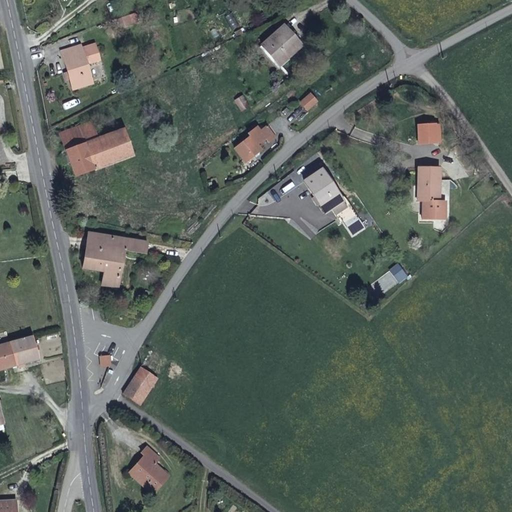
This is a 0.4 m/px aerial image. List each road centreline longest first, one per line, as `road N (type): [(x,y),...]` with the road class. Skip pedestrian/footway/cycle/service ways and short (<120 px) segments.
road 1 (unclassified): [(420,62),(298,140),(225,213),(147,321),(106,399)]
road 2 (secondary): [(5,0),(70,298),(80,413)]
road 3 (unclassified): [(106,399),(279,511)]
road 4 (residential): [(511,189),(420,62)]
